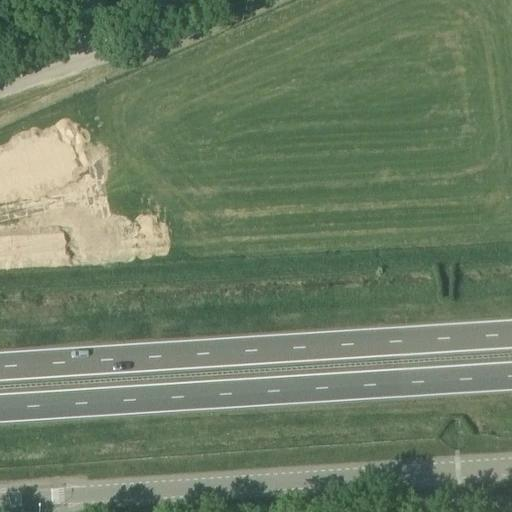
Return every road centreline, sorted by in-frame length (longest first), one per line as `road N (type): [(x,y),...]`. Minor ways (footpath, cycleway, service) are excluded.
road 1 (tertiary): [(0,502),(511,468)]
road 2 (trunk): [(511,335),(0,369)]
road 3 (trunk): [(0,409),(511,377)]
road 4 (unclassified): [(0,91),(140,49),(255,0)]
